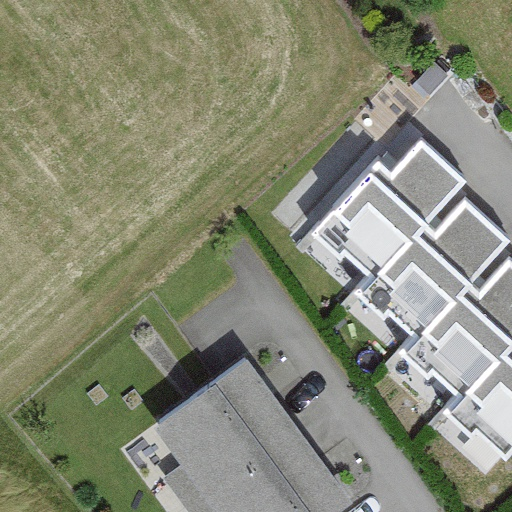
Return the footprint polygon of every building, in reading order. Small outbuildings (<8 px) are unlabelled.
[(398,131),(295,247),(348,293),(440,190),(452,178),(398,131)] [(498,243),(440,190),(348,293),(337,305),(393,355),(488,255),(498,243)] [(511,275),(488,255),(393,355),(383,366),(435,416),(511,327),(511,275)] [(511,447),(511,327),(435,416),(426,426),(485,478),(511,447)] [(344,511),(348,509),(240,367),(151,434),(179,471),(163,483),(184,511),(344,511)]
